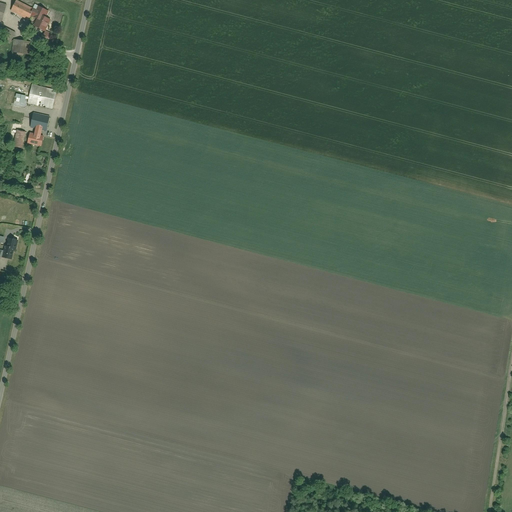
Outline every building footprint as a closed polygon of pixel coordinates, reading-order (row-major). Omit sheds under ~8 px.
[(38,7),(37,11),(17,3),(13,13),(29,20),(30,16),(37,19),(34,27),(46,32),(51,20),(45,18),(48,11),(38,7)] [(15,40),(13,52),(29,55),(31,43),(15,40)] [(34,85),(29,104),(53,110),(57,91),(34,85)] [(11,93),(9,103),(27,107),(29,97),(11,93)] [(30,134),(27,144),(41,148),(44,137),(41,136),(42,131),(47,132),(51,119),(35,114),(31,127),(35,129),(34,134),(30,134)] [(10,239),(3,258),(12,261),(19,243),(10,239)]
